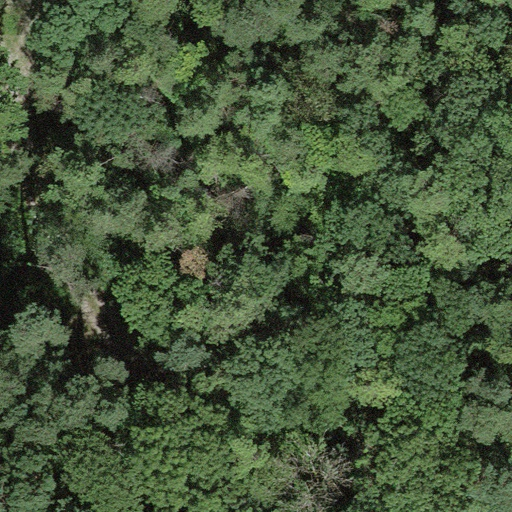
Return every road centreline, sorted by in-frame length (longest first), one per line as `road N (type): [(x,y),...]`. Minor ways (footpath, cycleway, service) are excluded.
road 1 (track): [(0,76),(87,292),(135,367),(258,511)]
road 2 (track): [(135,367),(511,489)]
